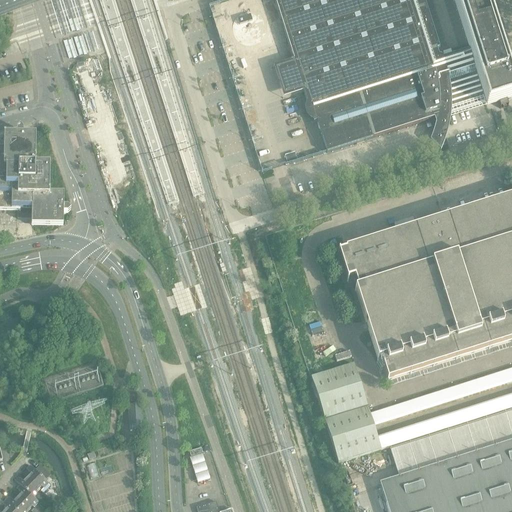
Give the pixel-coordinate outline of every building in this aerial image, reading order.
[(273,0),(306,103),(305,105),(304,108),(304,111),(305,113),(305,116),(307,118),(308,120),(310,122),(313,123),(313,124),(317,123),(326,153),(326,154),(356,144),(364,142),(430,121),(434,120),(435,123),(435,125),(430,140),(430,142),(439,152),(440,153),(441,151),(445,139),(449,127),(451,105),(484,95),(484,96),(487,107),(498,103),(500,110),(500,109),(500,107),(507,105),(507,107),(508,107),(506,101),(511,99),(511,82),(509,73),(508,71),(485,0),(453,0),(470,51),(443,59),(442,58),(441,57),(440,57),(439,57),(438,57),(436,51),(437,51),(439,50),(423,0),(273,0)] [(0,212),(20,213),(20,219),(31,219),(31,227),(63,228),(63,215),(67,215),(70,212),(67,209),(63,209),(63,196),(49,196),(49,167),(35,167),(35,138),(22,138),(22,134),(19,130),(16,134),(16,138),(4,138),(3,152),(0,151),(0,212)] [(511,199),(444,221),(439,222),(437,216),(421,221),(423,227),(346,252),(346,251),(345,251),(345,252),(339,254),(338,253),(347,283),(348,282),(348,281),(354,280),(357,290),(355,291),(355,292),(356,292),(378,361),(377,361),(377,362),(380,361),(387,383),(388,383),(388,382),(389,382),(389,381),(410,375),(411,375),(411,374),(433,367),(433,368),(434,367),(456,360),(457,360),(488,349),(489,350),(490,350),(489,349),(511,342),(511,343),(511,342),(511,199)] [(351,352),(336,356),(338,362),(353,357),(351,352)] [(353,365),(310,379),(337,465),(380,451),(376,439),(353,365)] [(142,430),(140,406),(128,407),(132,420),(129,420),(130,431),(142,430)] [(511,511),(511,443),(398,479),(379,485),(387,511),(511,511)] [(189,453),(190,458),(202,454),(201,449),(189,453)] [(190,458),(189,458),(192,467),(205,462),(202,454),(190,458)] [(205,462),(192,467),(195,476),(208,472),(205,462)] [(26,470),(32,477),(29,481),(39,491),(40,493),(41,492),(43,494),(50,487),(48,485),(47,484),(45,482),(39,476),(29,467),(26,470)] [(44,472),(39,476),(45,482),(49,477),(44,472)] [(208,472),(195,476),(197,485),(211,480),(208,472)] [(37,494),(36,493),(39,491),(29,481),(25,485),(18,478),(15,482),(15,481),(15,482),(20,487),(33,499),(37,494)] [(17,490),(23,496),(19,500),(30,511),(38,504),(33,499),(20,487),(17,490)] [(9,498),(5,501),(16,511),(29,511),(30,511),(19,500),(15,504),(9,498)] [(2,505),(8,511),(7,511),(16,511),(5,501),(2,505)] [(218,511),(216,503),(196,509),(197,511),(232,511),(230,511),(228,511),(218,511)]
